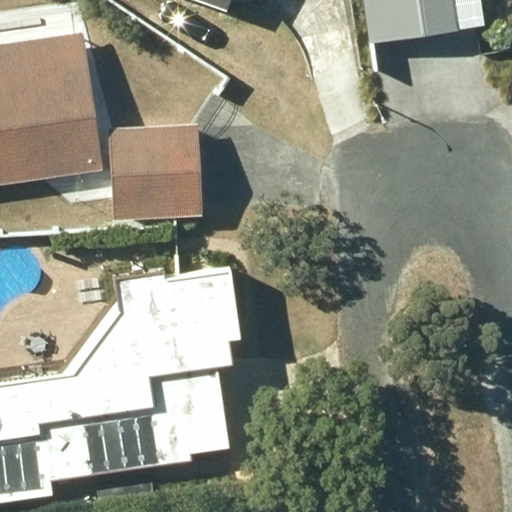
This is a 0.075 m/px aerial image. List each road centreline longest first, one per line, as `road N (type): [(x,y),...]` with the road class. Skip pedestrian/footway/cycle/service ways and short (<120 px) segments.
road 1 (residential): [(403,511),(367,339),(366,262),(388,194),(412,173)]
road 2 (residential): [(412,173),(442,171),(473,187),(492,220),(511,334)]
